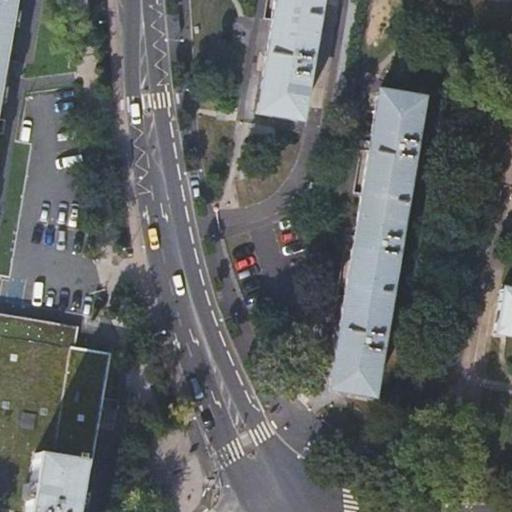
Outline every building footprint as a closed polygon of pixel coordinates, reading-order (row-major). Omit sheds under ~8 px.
[(73,511),(81,467),(92,469),(98,430),(114,432),(118,411),(108,409),(109,400),(103,399),(111,356),(72,349),(76,332),(0,319),(0,136),(3,137),(6,123),(0,122),(0,93),(15,0),(0,0),(0,511),(73,511)] [(275,0),(257,114),(299,120),(306,78),(309,78),(312,62),(309,61),(319,0),(275,0)] [(351,0),(334,106),(346,109),(363,0),(351,0)] [(329,390),(372,397),(379,353),(382,353),(385,337),(382,336),(395,257),(398,257),(401,241),(398,241),(411,161),(414,161),(417,144),(414,143),(421,100),(379,93),(329,390)] [(511,294),(500,292),(494,335),(511,338),(511,294)]
